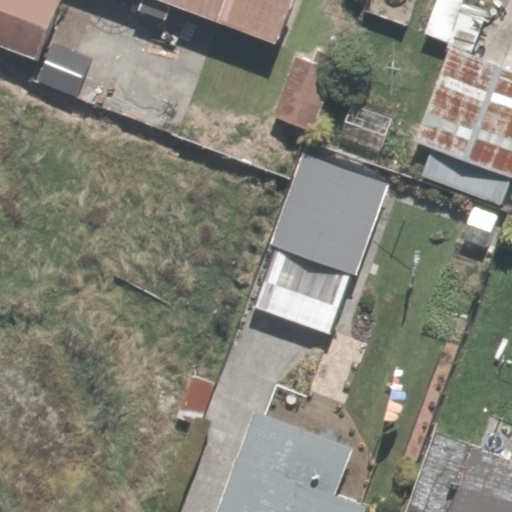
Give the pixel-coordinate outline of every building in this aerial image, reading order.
[(0,0),(0,36),(66,57),(84,0),(0,0)] [(186,0),(282,36),(295,0),(186,0)] [(511,56),(475,40),(427,147),(445,154),(436,175),(511,209),(511,56)] [(355,75),(314,56),(289,109),(330,128),(355,75)] [(414,196),(324,153),(281,243),(371,286),(414,196)] [(375,459),(269,422),(237,511),(386,511),(387,511),(360,501),(375,459)] [(511,511),(511,457),(456,438),(430,511),(511,511)]
